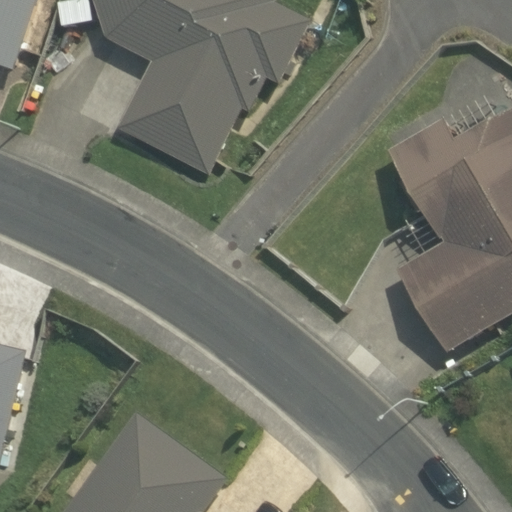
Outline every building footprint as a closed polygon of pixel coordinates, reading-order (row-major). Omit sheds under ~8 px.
[(0,0),(0,62),(26,71),(50,0),(0,0)] [(291,6),(293,0),(104,0),(117,42),(162,65),(127,133),(220,180),(254,114),(263,114),(279,83),(291,89),(325,23),(291,6)] [(412,272),(458,352),(511,320),(511,118),(473,141),(460,119),(403,152),(458,246),(412,272)] [(37,354),(0,345),(0,473),(10,475),(37,354)] [(218,511),(241,480),(151,415),(79,511),(218,511)]
